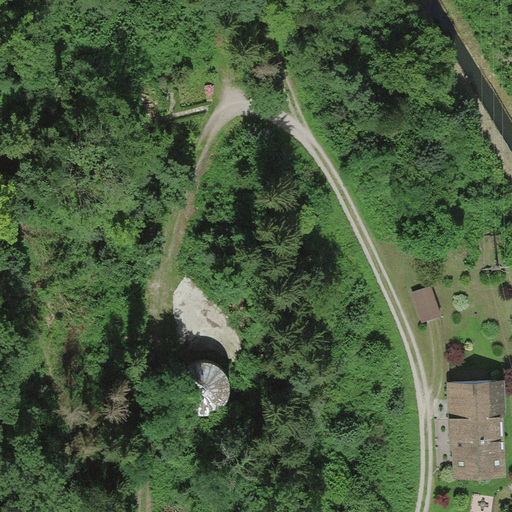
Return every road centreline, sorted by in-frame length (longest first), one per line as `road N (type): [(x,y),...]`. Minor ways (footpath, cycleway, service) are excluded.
road 1 (track): [(303,130),(241,106),(212,132),(188,178),(169,234),(144,511)]
road 2 (track): [(417,511),(427,412),(391,302),(340,187),(303,130)]
road 3 (track): [(76,511),(57,398),(0,190)]
road 4 (track): [(253,0),(303,130)]
